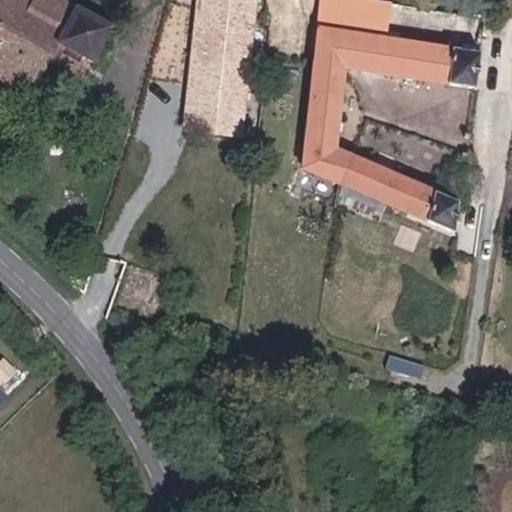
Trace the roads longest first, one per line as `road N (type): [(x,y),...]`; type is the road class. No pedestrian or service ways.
road 1 (tertiary): [(183,511),(133,407),(85,339),(0,258)]
road 2 (unknown): [(73,327),(142,204),(168,117)]
